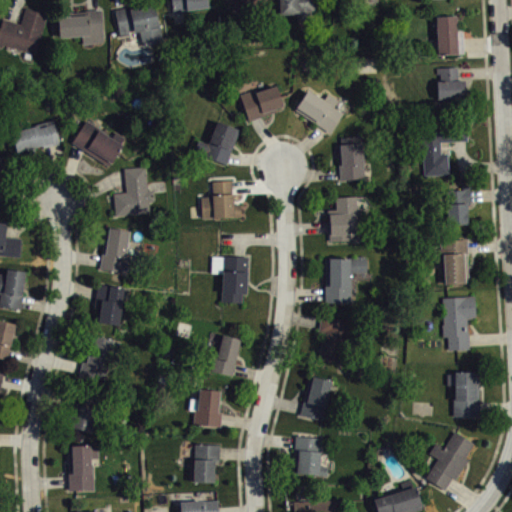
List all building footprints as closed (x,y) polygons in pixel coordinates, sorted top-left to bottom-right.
[(171,0),(173,12),(208,6),(206,0),(171,0)] [(227,0),(228,10),(270,9),(269,0),(227,0)] [(278,0),(279,14),(296,13),(296,21),(311,20),(311,11),(319,11),(317,0),(278,0)] [(113,9),(119,35),(129,34),(128,31),(133,30),(135,31),(138,30),(142,46),(162,41),(153,4),(128,8),(127,6),(113,9)] [(2,18),(0,24),(0,45),(1,46),(2,44),(35,53),(47,15),(25,7),(20,24),(2,18)] [(59,37),(81,35),(81,42),(102,42),(100,9),(56,12),(59,37)] [(434,16),(437,54),(463,52),(461,27),(456,28),(455,15),(434,16)] [(437,98),(436,80),(440,80),(440,73),(436,73),(436,67),(456,66),(457,79),(463,78),(464,97),(437,98)] [(248,120),(239,93),(253,89),(256,91),(275,85),(282,104),(274,107),(275,111),(248,120)] [(293,109),(307,89),(323,99),(327,93),(336,100),(333,106),(341,112),(329,131),(293,109)] [(16,152),(39,145),(40,147),(58,143),(53,119),(35,124),(35,125),(11,131),(16,152)] [(71,142),(85,119),(105,133),(109,127),(123,138),(107,165),(71,142)] [(197,139),(192,151),(225,163),(239,129),(216,120),(207,143),(197,139)] [(440,153),(447,153),(448,174),(423,175),(421,124),(466,122),(466,139),(439,141),(440,153)] [(336,144),(340,144),(340,137),(359,135),(363,177),(339,178),(338,164),(336,144)] [(0,155),(0,191),(9,162),(4,161),(5,157),(0,155)] [(112,192),(114,215),(153,211),(152,205),(148,206),(148,201),(153,201),(151,189),(146,189),(144,165),(123,168),(125,191),(112,192)] [(211,181),(212,194),(210,194),(210,195),(200,196),(201,217),(216,217),(240,216),(239,203),(232,203),(232,194),(231,192),(230,180),(211,181)] [(466,223),(446,224),(445,190),(462,190),(462,185),(468,185),(470,203),(466,203),(466,223)] [(335,196),(335,208),(327,208),(328,240),(357,239),(354,195),(335,196)] [(0,221),(0,254),(19,256),(21,238),(4,235),(5,222),(0,221)] [(99,267),(105,226),(130,231),(124,271),(99,267)] [(443,282),(442,261),(434,261),(434,248),(440,248),(439,239),(466,238),(467,254),(465,254),(467,281),(443,282)] [(247,256),(222,255),(222,256),(210,255),(210,273),(221,273),(220,302),(241,302),(241,293),(245,293),(247,256)] [(323,302),(324,257),(365,257),(365,271),(349,272),(349,303),(323,302)] [(6,268),(5,274),(0,273),(0,304),(20,308),(23,294),(21,294),(24,270),(6,268)] [(99,308),(93,307),(97,283),(122,287),(120,308),(117,324),(97,321),(99,308)] [(441,297),(442,323),(441,323),(442,336),(446,336),(447,349),(468,348),(466,318),(475,318),(473,295),(441,297)] [(317,330),(321,315),(344,321),(347,331),(355,333),(353,342),(346,341),(341,363),(318,358),(323,332),(317,330)] [(0,320),(0,356),(6,358),(10,345),(8,345),(15,324),(0,320)] [(78,377),(89,333),(120,341),(117,353),(108,351),(105,367),(111,368),(105,386),(78,377)] [(221,334),(217,353),(213,353),(210,369),(231,375),(240,338),(221,334)] [(454,373),(446,373),(446,384),(452,384),(452,415),(479,415),(478,371),(454,370),(454,373)] [(298,414),(309,375),(331,380),(324,407),(326,407),(323,420),(298,414)] [(198,388),(197,398),(189,398),(188,409),(193,410),(192,423),(219,426),(220,412),(216,411),(218,389),(198,388)] [(85,407),(100,409),(101,400),(86,398),(85,407)] [(70,427),(76,402),(98,410),(90,432),(70,427)] [(424,477),(436,457),(428,452),(434,442),(443,447),(454,431),(473,442),(464,457),(467,459),(454,479),(451,477),(443,488),(424,477)] [(294,435),(291,471),(326,475),(326,465),(318,464),(320,438),(294,435)] [(194,443),(194,458),(192,458),(192,481),(212,481),(213,461),(217,461),(217,458),(219,458),(220,444),(194,443)] [(68,489),(67,445),(89,444),(89,446),(97,447),(97,457),(89,457),(90,463),(91,464),(92,488),(68,489)] [(372,498),(376,511),(409,511),(421,508),(414,486),(411,485),(410,479),(399,482),(402,489),(397,491),(394,490),(371,497),(372,498)] [(292,501),(292,511),(342,511),(341,498),(292,501)] [(179,501),(179,511),(217,511),(217,500),(179,501)]
